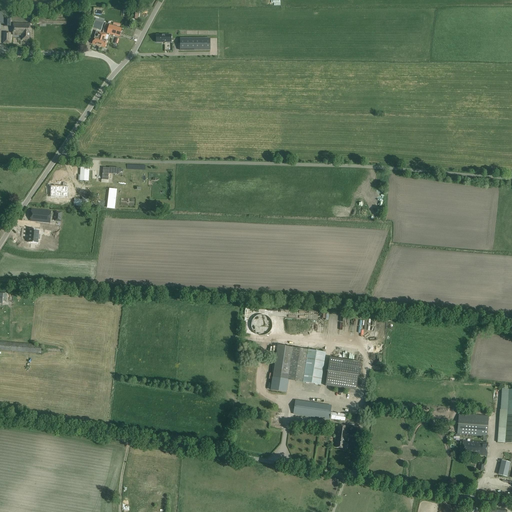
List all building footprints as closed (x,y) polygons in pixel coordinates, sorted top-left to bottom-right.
[(0,11),(0,29),(1,24),(4,24),(4,26),(10,26),(11,18),(4,18),(5,12),(0,11)] [(103,24),(95,21),(93,27),(101,30),(103,24)] [(23,36),(22,40),(30,40),(30,24),(13,23),(13,36),(23,36)] [(109,25),(107,33),(119,37),(122,29),(109,25)] [(11,44),(11,33),(3,32),(3,44),(11,44)] [(99,46),(102,34),(99,33),(97,37),(95,37),(93,44),(99,46)] [(102,34),(99,46),(105,48),(107,40),(105,39),(106,35),(102,34)] [(210,38),(180,38),(180,50),(210,50),(210,38)] [(103,168),(103,180),(111,180),(111,174),(119,175),(119,169),(103,168)] [(67,198),(68,198),(68,186),(67,186),(67,181),(74,181),(74,172),(60,172),(60,181),(62,181),(62,186),(51,186),(50,197),(61,198),(61,200),(67,200),(67,198)] [(51,211),(31,210),(31,214),(37,214),(36,222),(50,223),(51,211)] [(39,235),(39,231),(30,230),(29,243),(38,244),(38,239),(40,240),(40,235),(39,235)] [(285,321),(289,321),(289,319),(279,318),(278,330),(285,331),(285,321)] [(15,343),(0,341),(0,350),(18,352),(41,354),(42,345),(15,343)] [(321,385),(326,353),(293,348),(277,345),(271,391),(287,393),(288,380),(321,385)] [(330,357),(326,386),(355,390),(358,375),(359,375),(359,373),(358,372),(360,362),(330,357)] [(511,389),(502,389),(497,442),(511,443),(511,389)] [(329,419),(331,406),(295,401),(293,414),(329,419)] [(331,412),(330,419),(344,422),(345,414),(331,412)] [(487,437),(488,416),(459,414),(457,435),(487,437)] [(347,443),(345,443),(348,427),(338,425),(335,443),(336,443),(336,447),(343,448),(347,449),(347,443)] [(462,454),(486,456),(487,443),(463,441),(462,454)] [(510,462),(504,460),(500,475),(507,477),(510,462)]
